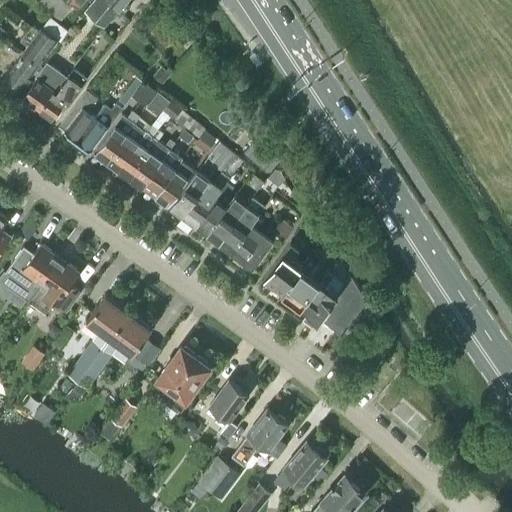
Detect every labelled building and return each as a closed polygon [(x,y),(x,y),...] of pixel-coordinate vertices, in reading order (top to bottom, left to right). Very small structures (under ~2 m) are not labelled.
[(90,0),(84,7),(103,23),(123,0),(90,0)] [(62,39),(68,30),(50,17),(2,81),(18,93),(26,82),(29,84),(44,64),(41,62),(59,37),(62,39)] [(22,94),(39,107),(53,87),(58,90),(68,75),(67,75),(48,60),(22,94)] [(53,87),(39,107),(53,117),(60,107),(63,110),(87,76),(74,66),(67,75),(68,75),(58,90),(53,87)] [(87,88),(60,126),(78,139),(95,116),(88,111),(99,96),(87,88)] [(95,116),(78,139),(92,149),(123,106),(117,102),(112,108),(105,103),(95,116)] [(123,112),(95,151),(106,159),(137,117),(131,112),(128,116),(123,112)] [(137,117),(106,159),(118,168),(146,130),(141,126),(144,122),(137,117)] [(146,130),(118,168),(130,176),(157,138),(152,134),(157,127),(151,123),(149,126),(146,130)] [(157,138),(130,176),(141,184),(169,146),(170,147),(175,139),(170,135),(164,143),(157,138)] [(206,156),(220,166),(232,150),(219,140),(206,156)] [(169,146),(141,184),(155,194),(181,158),(182,156),(170,147),(169,146)] [(184,215),(195,224),(233,173),(234,172),(244,159),(232,150),(220,166),(211,178),(184,215)] [(181,158),(155,194),(168,204),(194,168),(181,158)] [(171,206),(184,215),(211,178),(198,169),(171,206)] [(195,224),(208,233),(235,196),(229,191),(240,177),(234,172),(233,173),(195,224)] [(208,233),(220,241),(247,204),(235,196),(208,233)] [(220,241),(231,250),(252,222),(265,205),(253,196),(247,204),(220,241)] [(0,212),(0,249),(11,235),(1,228),(8,218),(0,212)] [(252,222),(231,250),(252,265),(272,238),(252,222)] [(265,275),(283,289),(302,263),(292,255),(299,245),(291,239),(265,275)] [(1,280),(28,300),(60,256),(41,242),(34,251),(24,244),(5,271),(7,272),(1,280)] [(283,289),(301,302),(327,267),(309,253),(302,263),(283,289)] [(60,256),(28,300),(48,314),(56,302),(66,309),(81,288),(71,281),(79,270),(60,256)] [(301,302),(320,316),(342,332),(366,299),(351,273),(347,276),(345,279),(327,267),(301,302)] [(100,329),(77,361),(95,374),(103,363),(94,357),(128,310),(105,293),(86,319),(100,329)] [(128,310),(94,357),(103,363),(119,342),(132,353),(151,327),(128,310)] [(188,394),(210,363),(182,343),(158,376),(163,380),(155,390),(156,391),(155,393),(180,411),(181,409),(182,409),(192,395),(191,395),(190,395),(188,394)] [(95,374),(77,361),(68,372),(87,386),(95,374)] [(229,419),(248,392),(229,378),(210,404),(221,412),(218,416),(226,422),(219,430),(229,437),(238,425),(229,419)] [(111,415),(121,423),(136,404),(126,396),(111,415)] [(288,443),(278,436),(288,423),(268,407),(232,454),(244,464),(260,443),(278,456),(288,443)] [(285,466),(275,478),(284,486),(294,474),(305,483),(327,456),(325,454),(325,451),(319,446),(316,446),(307,439),(285,465),(285,466)] [(208,484),(222,496),(240,472),(218,454),(192,489),(200,495),(208,484)] [(311,510),(312,511),(345,511),(366,490),(364,488),(364,484),(358,480),(355,480),(346,472),(333,488),(331,488),(311,510)] [(235,511),(255,511),(272,492),(259,481),(235,511)]
